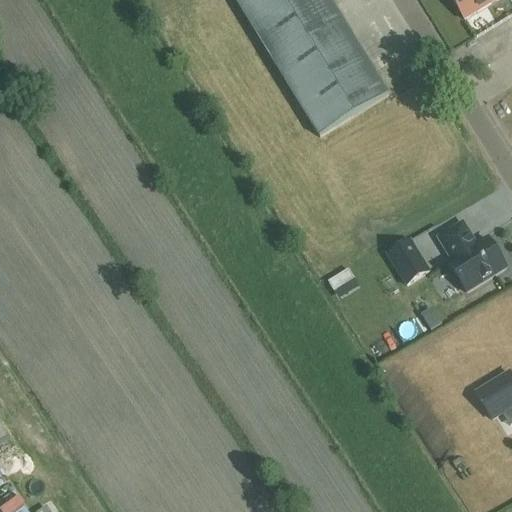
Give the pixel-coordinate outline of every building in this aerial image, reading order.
[(319,139),(389,97),(329,0),(235,0),(234,1),(319,139)] [(451,0),(466,23),(502,0),(451,0)] [(476,247),(462,225),(438,240),(452,262),(449,264),(467,293),(505,270),(487,240),(476,247)] [(409,243),(387,257),(406,287),(428,274),(409,243)] [(354,280),(348,270),(328,283),(334,292),(354,280)] [(511,408),(511,377),(510,374),(477,396),(493,421),(511,408)] [(30,468),(8,475),(13,494),(36,487),(30,468)] [(0,494),(0,511),(9,511),(11,511),(0,494)]
